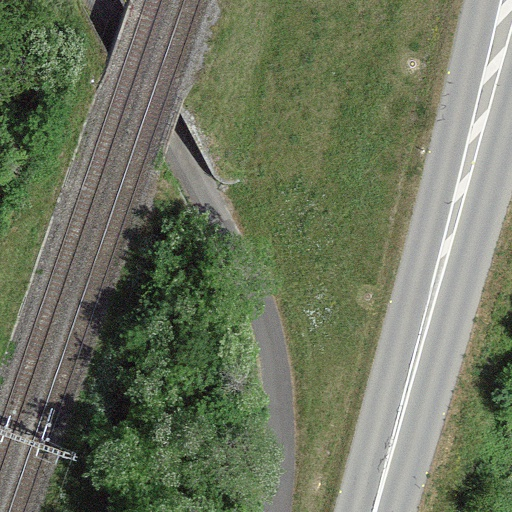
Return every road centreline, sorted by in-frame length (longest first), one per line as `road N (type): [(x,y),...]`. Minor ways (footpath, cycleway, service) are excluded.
road 1 (primary): [(511,0),(374,511)]
road 2 (track): [(171,136),(266,325),(281,444),(278,511)]
